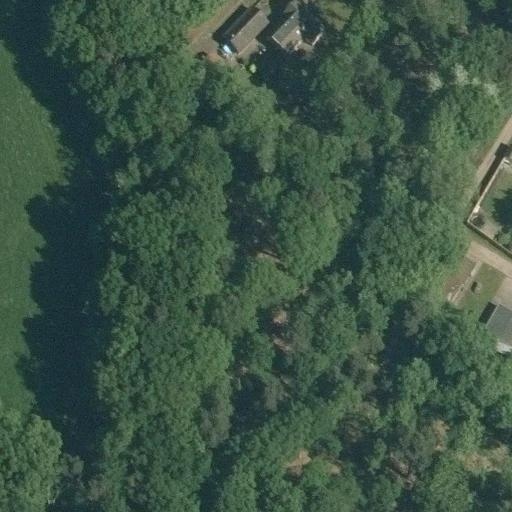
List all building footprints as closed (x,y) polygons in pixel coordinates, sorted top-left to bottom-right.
[(325,33),(304,13),(297,5),(265,37),(286,59),(305,40),(311,47),(325,33)] [(221,40),(239,56),(270,26),(252,9),(221,40)] [(441,273),(430,295),(421,311),(439,322),(449,307),(460,286),(463,287),(475,267),(453,254),(441,273)] [(491,352),(511,314),(499,307),(483,335),(478,345),(491,352)] [(511,314),(491,352),(508,361),(511,353),(511,314)]
